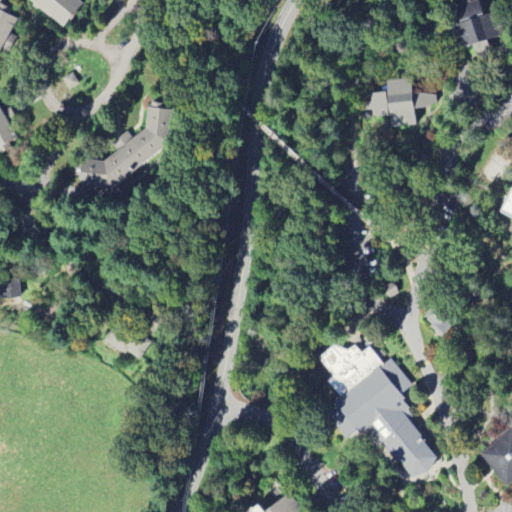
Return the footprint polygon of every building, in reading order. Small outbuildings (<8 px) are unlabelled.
[(83,3),(79,0),(30,0),(62,27),(83,3)] [(456,6),(471,0),(477,0),(483,14),(498,12),(503,35),(487,40),(491,51),(475,57),(472,47),(452,55),(443,29),(458,23),(456,6)] [(0,47),(0,9),(16,18),(0,47)] [(473,110),(489,97),(465,68),(449,81),(473,110)] [(63,78),(70,90),(80,84),(73,72),(63,78)] [(386,81),(411,77),(413,89),(436,96),(438,106),(413,110),(416,126),(389,130),(385,113),(372,115),(371,92),(385,91),(386,81)] [(0,105),(0,154),(17,144),(14,138),(17,136),(0,105)] [(173,111),(144,107),(142,129),(101,161),(80,159),(77,186),(110,190),(169,145),(173,111)] [(511,188),(511,218),(499,212),(511,188)] [(21,278),(0,279),(0,298),(22,298),(21,278)] [(425,316),(446,295),(464,314),(442,336),(428,322),(425,316)] [(101,342),(116,320),(146,340),(134,358),(127,353),(124,357),(101,342)] [(391,359),(411,385),(400,393),(404,399),(403,402),(406,407),(401,411),(421,436),(419,438),(437,458),(427,472),(410,478),(372,433),(372,430),(369,429),(361,433),(358,432),(345,439),(336,430),(340,423),(342,417),(343,413),(345,407),(347,402),(350,395),(319,357),(333,346),(347,352),(354,346),(360,354),(369,348),(383,366),(391,359)] [(479,453),(511,427),(511,480),(504,487),(479,453)] [(287,497),(295,505),(301,511),(247,511),(249,510),(250,511),(255,511),(257,511),(258,511),(272,511),(274,511),(276,505),(287,497)]
